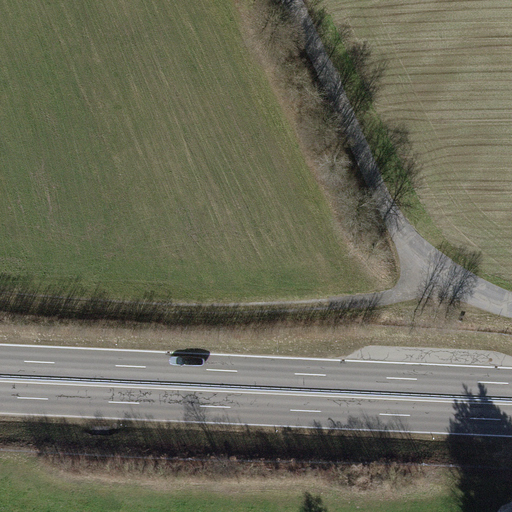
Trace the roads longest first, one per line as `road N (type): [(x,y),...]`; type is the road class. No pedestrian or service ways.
road 1 (trunk): [(511,384),(0,360)]
road 2 (trunk): [(0,397),(511,420)]
road 3 (track): [(441,271),(394,296),(286,307),(0,297)]
road 4 (unclassified): [(511,304),(441,271),(403,235),(292,0)]
